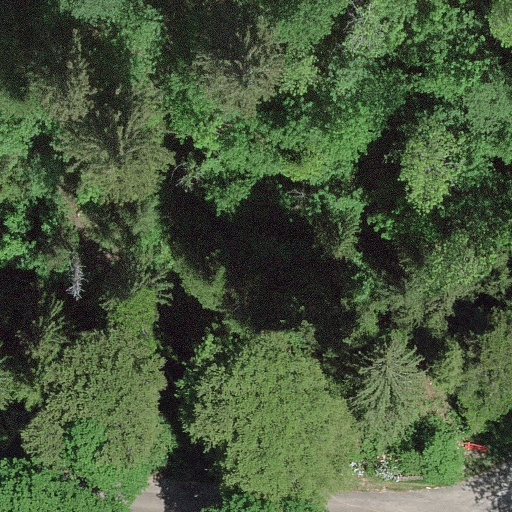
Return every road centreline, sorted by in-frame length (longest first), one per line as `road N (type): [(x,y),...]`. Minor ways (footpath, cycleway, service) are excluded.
road 1 (unclassified): [(301,511),(170,508),(0,478)]
road 2 (track): [(511,448),(358,511)]
